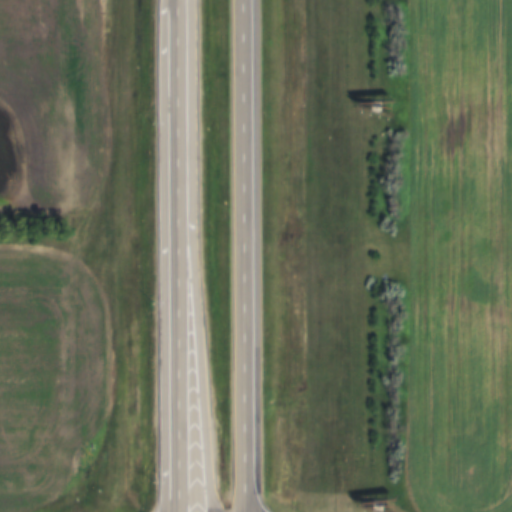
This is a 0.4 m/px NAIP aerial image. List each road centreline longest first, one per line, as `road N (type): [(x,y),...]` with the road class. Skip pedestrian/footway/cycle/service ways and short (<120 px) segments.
road 1 (track): [(412,0),(406,511)]
road 2 (trunk): [(249,511),(247,0)]
road 3 (trunk): [(179,0),(179,511)]
